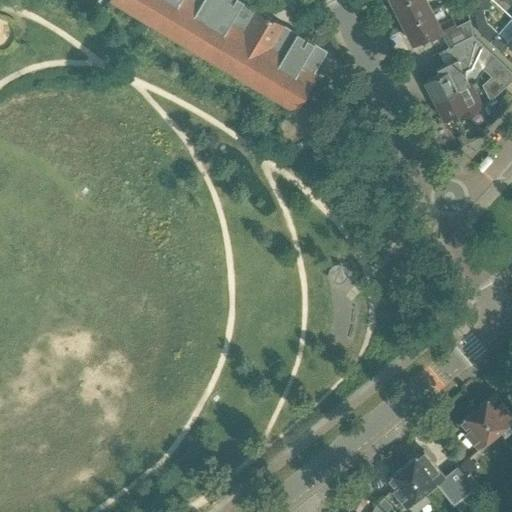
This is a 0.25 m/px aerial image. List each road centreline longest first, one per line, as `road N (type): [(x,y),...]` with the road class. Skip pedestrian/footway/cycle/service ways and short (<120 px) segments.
road 1 (residential): [(262,511),(496,319)]
road 2 (residential): [(445,221),(332,0)]
